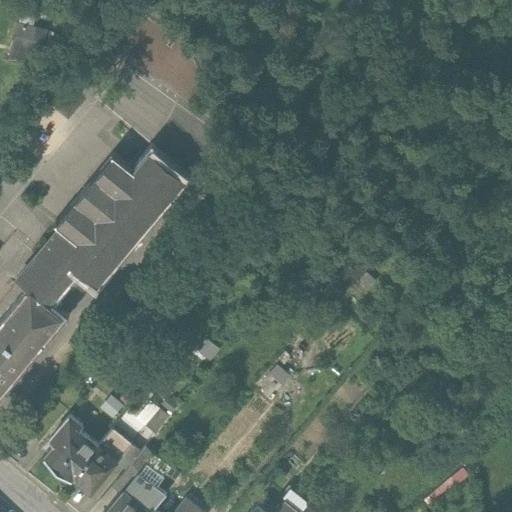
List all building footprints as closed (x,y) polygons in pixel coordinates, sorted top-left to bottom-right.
[(0,113),(32,84),(17,68),(0,83),(0,113)] [(30,293),(0,329),(0,390),(60,318),(45,306),(77,268),(95,284),(184,177),(152,150),(135,170),(114,152),(55,223),(58,225),(59,223),(61,225),(15,281),(30,293)] [(145,429),(154,436),(169,418),(160,411),(145,429)] [(81,425),(69,415),(49,440),(54,444),(44,456),(71,478),(73,476),(99,446),(78,429),(81,425)] [(113,428),(99,446),(73,476),(92,492),(116,464),(132,445),(113,428)] [(132,445),(116,464),(124,471),(141,452),(132,445)] [(145,497),(144,505),(139,510),(141,511),(148,511),(153,507),(166,491),(156,484),(145,497)] [(301,511),(312,503),(290,485),(270,510),(259,502),(251,511),(301,511)] [(107,511),(141,511),(139,510),(133,505),(137,500),(125,490),(107,511)] [(204,511),(187,498),(175,511),(204,511)]
